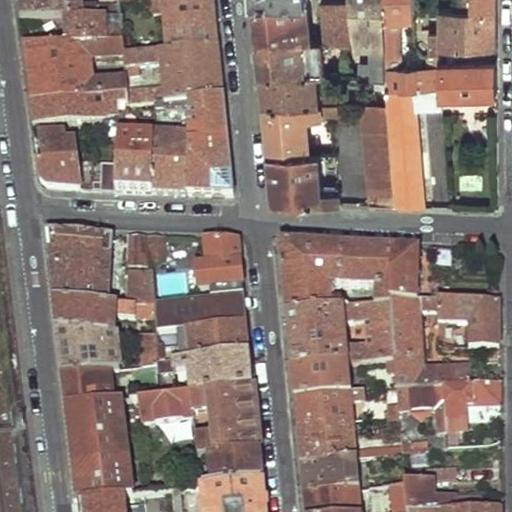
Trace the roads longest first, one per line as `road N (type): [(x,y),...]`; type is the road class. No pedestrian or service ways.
road 1 (residential): [(63,511),(29,218)]
road 2 (residential): [(257,226),(283,511)]
road 3 (residential): [(257,226),(511,234)]
road 4 (residential): [(29,218),(257,226)]
road 5 (residential): [(235,0),(257,226)]
road 6 (residential): [(29,218),(0,0)]
